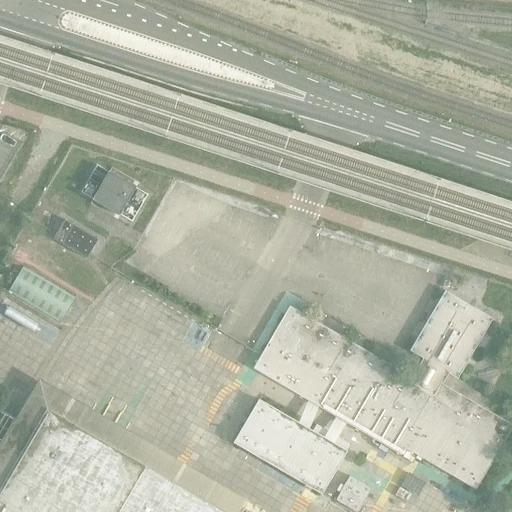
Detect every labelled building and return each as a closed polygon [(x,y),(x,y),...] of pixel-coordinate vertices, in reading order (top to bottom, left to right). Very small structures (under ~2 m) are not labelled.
[(120,216),(120,215),(136,188),(109,172),(92,201),(120,216)] [(53,240),(86,259),(98,240),(65,221),(53,240)] [(78,295),(26,264),(10,291),(62,322),(78,295)] [(290,306),(253,369),(401,455),(405,448),(476,489),(511,427),(511,425),(442,385),(448,374),(457,379),(492,319),(445,292),(410,351),(423,359),(409,383),(393,373),(396,368),(290,306)] [(243,511),(244,511),(249,502),(38,380),(0,445),(0,511),(243,511)] [(347,452),(323,438),(259,401),(234,444),(322,495),(347,452)] [(358,511),(372,488),(351,475),(344,486),(340,484),(336,491),(340,493),(336,500),(356,511),(358,511)]
